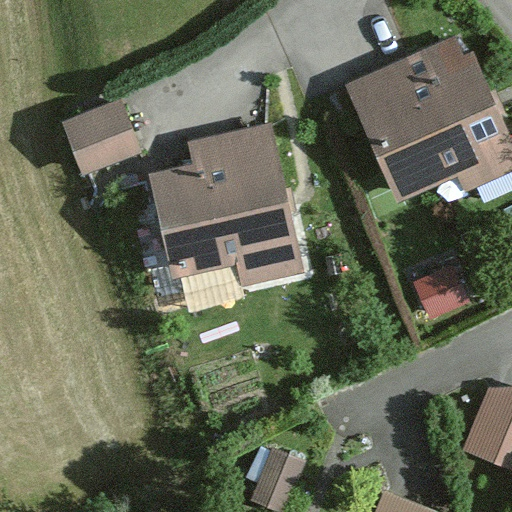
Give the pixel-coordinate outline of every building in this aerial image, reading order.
[(359,92),(404,191),(459,166),(466,182),(511,160),(511,155),(469,60),(460,64),(454,50),(359,92)] [(64,122),(82,173),(141,152),(122,101),(64,122)] [(202,167),(154,178),(175,272),(237,258),(241,278),(299,265),(269,128),(197,144),(202,167)] [(452,268),(420,283),(436,318),(468,303),(452,268)] [(511,393),(494,392),(473,444),(511,460),(511,393)] [(305,462),(271,450),(254,497),(288,509),(305,462)] [(441,511),(384,489),(375,511),(441,511)]
